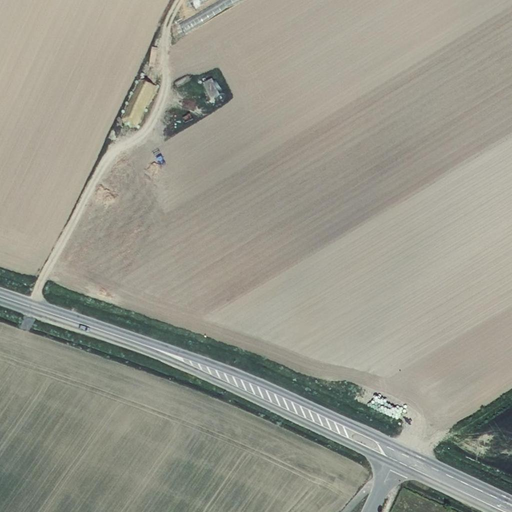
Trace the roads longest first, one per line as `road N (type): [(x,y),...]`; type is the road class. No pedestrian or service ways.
road 1 (tertiary): [(398,447),(238,373),(137,342)]
road 2 (tertiary): [(137,342),(391,463)]
road 3 (tertiary): [(137,342),(0,295)]
road 4 (tertiary): [(511,499),(398,447)]
